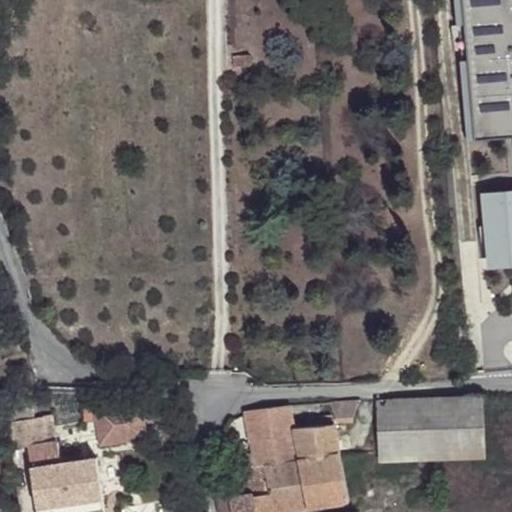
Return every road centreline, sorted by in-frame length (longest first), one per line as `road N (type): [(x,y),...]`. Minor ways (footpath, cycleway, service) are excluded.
road 1 (residential): [(187,394),(511,386)]
road 2 (residential): [(0,238),(34,329),(56,355),(81,372),(148,392),(187,394)]
